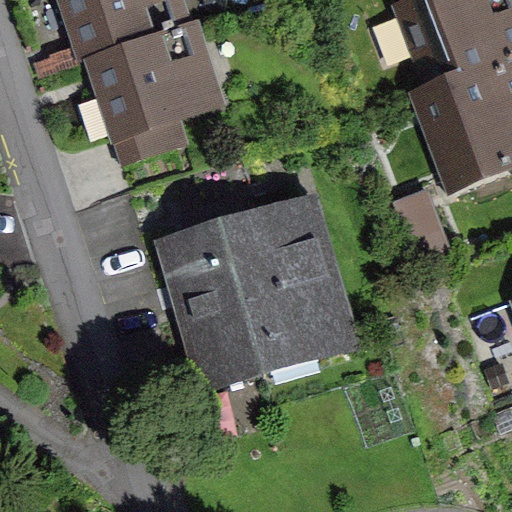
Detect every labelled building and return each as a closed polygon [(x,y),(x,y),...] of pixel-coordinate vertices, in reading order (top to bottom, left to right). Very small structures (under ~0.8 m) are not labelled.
[(176,0),(67,0),(86,61),(95,58),(186,30),(176,0)] [(442,0),(404,14),(434,95),(509,68),(511,66),(511,23),(503,0),(442,0)] [(194,27),(186,30),(95,58),(130,169),(180,153),(171,123),(219,108),(194,27)] [(511,164),(511,75),(509,68),(434,95),(420,101),(452,187),(511,164)] [(427,195),(398,207),(418,255),(447,243),(427,195)] [(310,202),(155,246),(200,404),(355,359),(310,202)]
